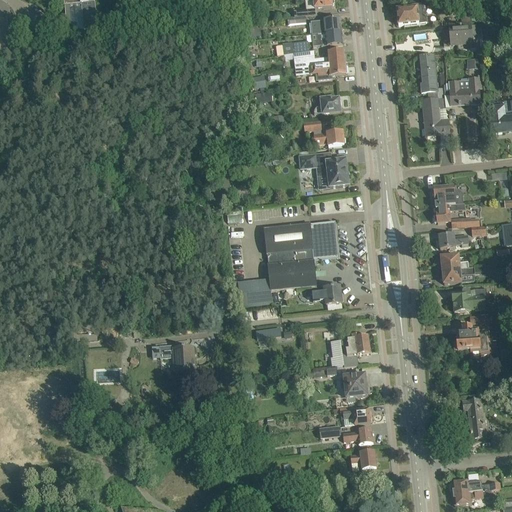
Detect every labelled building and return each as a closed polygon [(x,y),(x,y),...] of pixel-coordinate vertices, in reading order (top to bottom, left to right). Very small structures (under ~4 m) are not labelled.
[(67,34),(98,31),(95,4),(89,4),(88,0),(63,0),(65,7),(67,7),(69,25),(66,25),(67,34)] [(331,0),(304,0),(306,12),(294,14),(295,19),(308,18),(307,12),(332,9),(332,8),(333,8),(334,6),(334,3),(332,2),(331,0)] [(427,25),(427,24),(426,10),(420,11),(419,6),(404,7),(404,12),(397,13),(399,28),(427,25)] [(470,18),(461,19),(462,26),(471,25),(470,18)] [(306,25),(305,19),(288,20),(288,27),(306,25)] [(325,35),(341,34),(340,21),(324,22),(311,23),(312,36),(325,35)] [(442,31),(444,48),(472,45),(471,38),(480,37),(479,27),(450,30),(442,31)] [(341,34),(325,35),(312,36),(313,49),(327,47),(327,48),(343,47),(341,34)] [(309,54),(309,53),(308,43),(292,45),(292,44),(283,46),(284,57),(309,54)] [(309,54),(284,57),(285,61),(294,60),(295,69),(345,65),(344,53),(328,54),(328,59),(315,61),(314,53),(309,53),(309,54)] [(443,89),(437,90),(434,57),(420,58),(423,86),(421,86),(422,95),(437,93),(438,101),(444,100),(443,89)] [(467,62),(468,72),(480,71),(480,62),(467,62)] [(345,65),(295,69),(295,70),(305,69),(306,75),(316,75),(316,83),(331,81),(331,78),(346,77),(345,65)] [(449,85),(451,107),(459,106),(459,107),(461,107),(461,106),(471,105),(471,107),(480,106),(479,91),(483,91),(482,78),(478,78),(478,80),(469,81),(469,83),(449,85)] [(252,81),(254,91),(266,89),(265,79),(252,81)] [(255,95),(256,104),(273,103),(272,94),(255,95)] [(331,100),(321,101),(322,109),(318,109),(316,110),(315,112),(314,114),(314,117),(323,115),(323,116),(340,114),(340,108),(341,108),(340,103),(339,103),(339,101),(331,102),(331,100)] [(438,101),(432,102),(424,102),(427,124),(425,125),(426,139),(450,136),(449,121),(446,121),(444,100),(438,101)] [(491,125),(492,135),(505,134),(505,132),(511,131),(511,116),(505,118),(504,107),(489,109),(491,125)] [(270,119),(272,127),(287,124),(286,117),(270,119)] [(321,124),(303,126),(304,135),(314,134),(315,146),(328,145),(328,149),(334,148),(344,147),(343,133),(327,135),(327,136),(322,137),(321,132),(322,132),(321,124)] [(226,164),(237,163),(236,155),(226,155),(226,164)] [(328,178),(329,192),(349,190),(346,162),(331,164),(330,156),(316,157),(309,158),(300,159),(301,171),(317,169),(318,179),(328,178)] [(497,181),(498,189),(507,188),(506,180),(497,181)] [(222,205),(232,204),(230,191),(228,192),(228,185),(220,186),(220,190),(222,189),(223,192),(221,192),(222,205)] [(435,198),(436,208),(464,205),(463,195),(459,191),(454,192),(454,189),(434,191),(434,192),(433,192),(432,194),(433,197),(434,198),(435,198)] [(449,213),(456,213),(466,211),(465,205),(464,206),(464,205),(436,208),(437,218),(436,218),(435,220),(435,223),(437,225),(437,226),(450,225),(449,213)] [(470,221),(458,222),(459,229),(452,230),(479,227),(471,228),(470,221)] [(314,264),(339,261),(336,224),(326,225),(310,227),(310,226),(300,227),(265,231),(270,283),(238,286),(240,310),(273,307),(272,294),(280,293),(317,289),(314,264)] [(504,236),(511,234),(511,225),(503,227),(504,236)] [(486,236),(485,228),(471,229),(472,238),(486,236)] [(439,238),(440,251),(456,250),(455,247),(469,245),(468,237),(454,239),(454,236),(439,238)] [(442,267),(443,273),(468,270),(468,264),(459,266),(458,258),(441,260),(441,261),(441,263),(441,266),(442,267)] [(475,269),(468,270),(443,273),(443,279),(442,280),(443,284),(444,285),(444,286),(461,284),(460,278),(475,276),(475,269)] [(340,289),(325,290),(325,294),(312,296),(313,304),(326,302),(326,307),(342,306),(342,303),(343,303),(342,297),(341,297),(340,289)] [(462,293),(462,295),(452,296),(453,305),(454,305),(454,314),(472,313),(472,312),(485,311),(484,300),(487,300),(486,291),(474,292),(462,293)] [(496,324),(495,316),(470,318),(471,327),(496,324)] [(458,353),(470,351),(471,360),(482,359),(481,357),(492,355),(489,331),(472,333),(471,329),(463,330),(464,334),(456,335),(457,343),(457,344),(453,344),(454,353),(458,352),(458,353)] [(281,338),(280,330),(257,334),(258,341),(281,338)] [(352,341),(341,343),(341,349),(345,370),(359,368),(357,358),(371,356),(368,339),(361,340),(360,336),(352,338),(352,341)] [(175,348),(160,349),(160,360),(173,359),(174,374),(196,374),(194,349),(175,350),(175,348)] [(367,390),(365,377),(344,379),(347,401),(348,400),(349,405),(357,404),(356,399),(368,398),(367,397),(370,397),(369,390),(367,390)] [(481,401),(468,402),(468,404),(463,404),(464,412),(469,412),(472,441),(485,440),(484,434),(486,434),(484,415),(483,415),(481,401)] [(369,412),(357,413),(357,409),(340,411),(341,416),(343,416),(344,424),(355,423),(355,428),(371,426),(371,424),(372,422),(371,419),(370,418),(369,412)] [(128,418),(120,413),(110,428),(119,433),(128,418)] [(319,432),(321,441),(341,438),(340,429),(319,432)] [(373,445),(372,431),(358,433),(358,435),(343,436),(344,444),(359,443),(360,447),(373,445)] [(491,440),(492,448),(504,447),(503,439),(491,440)] [(377,470),(374,453),(360,455),(361,458),(351,459),(351,466),(362,465),(363,480),(371,479),(370,471),(377,470)] [(343,484),(344,492),(365,489),(364,482),(343,484)] [(452,485),(454,497),(501,491),(500,485),(482,487),(482,485),(469,486),(469,484),(452,485)] [(501,492),(501,491),(454,497),(455,508),(471,506),(471,501),(484,500),(483,499),(492,498),(491,493),(501,492)] [(511,508),(511,500),(501,502),(502,509),(511,508)]
